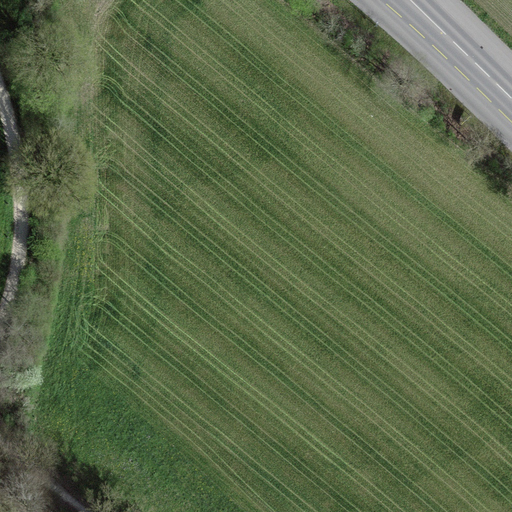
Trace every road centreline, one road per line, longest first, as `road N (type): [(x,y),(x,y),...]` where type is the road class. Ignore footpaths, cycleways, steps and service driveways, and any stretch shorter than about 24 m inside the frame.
road 1 (track): [(0,91),(21,225),(0,326)]
road 2 (primary): [(403,0),(511,106)]
